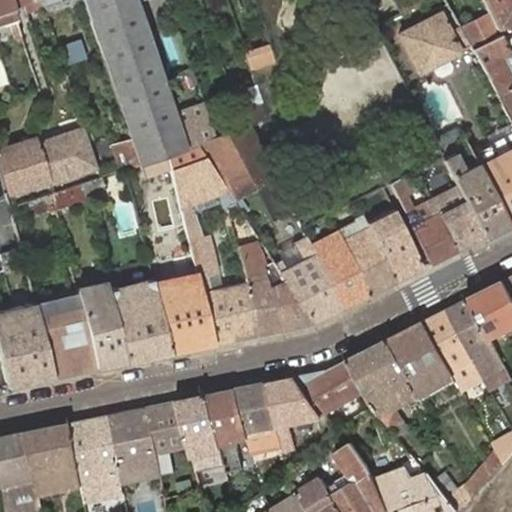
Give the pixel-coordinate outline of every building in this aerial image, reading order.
[(0,0),(0,25),(8,22),(13,35),(19,33),(13,17),(10,6),(7,0),(0,0)] [(7,0),(10,6),(22,2),(24,10),(41,5),(39,0),(7,0)] [(137,163),(165,153),(184,146),(172,111),(134,0),(82,0),(128,138),(137,163)] [(392,0),(399,13),(424,0),(392,0)] [(511,0),(482,0),(488,13),(495,26),(499,34),(503,31),(502,29),(499,24),(511,18),(511,0)] [(437,11),(397,32),(417,70),(429,64),(435,73),(440,75),(449,70),(450,65),(445,55),(457,49),(448,31),(437,11)] [(70,12),(52,16),(56,32),(74,28),(70,12)] [(228,31),(236,29),(230,12),(222,13),(228,31)] [(473,20),(484,41),(499,34),(495,26),(488,13),(473,20)] [(471,47),(484,41),(473,20),(472,18),(457,25),(457,26),(467,43),(470,48),(471,47)] [(457,26),(448,31),(457,49),(467,43),(457,26)] [(499,34),(471,47),(506,114),(511,110),(511,59),(508,53),(501,38),(499,34)] [(56,51),(51,35),(37,39),(42,55),(56,51)] [(273,62),(267,46),(244,53),(250,70),(273,62)] [(236,108),(242,126),(246,124),(266,118),(259,99),(236,108)] [(184,146),(196,141),(213,135),(202,101),(172,111),(184,146)] [(233,200),(273,174),(246,124),(242,126),(213,135),(196,141),(206,157),(228,192),(233,200)] [(94,167),(82,127),(42,140),(55,179),(94,167)] [(48,178),(35,137),(17,143),(10,145),(0,147),(0,174),(5,192),(48,178)] [(511,137),(473,158),(475,162),(505,219),(511,215),(511,137)] [(137,163),(128,138),(110,145),(119,169),(121,168),(137,163)] [(449,142),(437,148),(442,157),(442,158),(445,164),(463,198),(483,236),(507,224),(505,219),(475,162),(462,169),(454,152),(449,142)] [(467,146),(454,152),(462,169),(475,162),(473,158),(467,146)] [(213,344),(257,335),(246,281),(218,286),(208,236),(201,238),(192,205),(228,192),(206,157),(170,170),(188,243),(189,250),(196,276),(196,277),(200,290),(213,344)] [(442,157),(418,169),(422,175),(445,164),(442,158),(442,157)] [(417,221),(396,180),(389,183),(410,224),(430,263),(456,250),(436,211),(430,199),(424,202),(431,214),(417,221)] [(456,186),(430,199),(436,211),(456,250),(483,236),(463,198),(456,186)] [(237,205),(233,200),(226,202),(228,208),(237,205)] [(411,208),(417,221),(431,214),(424,202),(411,208)] [(395,280),(422,267),(394,211),(393,208),(373,218),(374,222),(366,226),(395,280)] [(368,294),(395,280),(366,226),(361,215),(335,229),(339,239),(368,294)] [(341,307),(368,294),(339,239),(335,229),(308,243),(313,252),(341,307)] [(308,243),(304,234),(292,240),(296,250),(273,262),(284,278),(312,322),(341,307),(313,252),(308,243)] [(254,243),(238,246),(246,281),(257,335),(309,324),(312,322),(284,278),(266,281),(262,262),(261,255),(254,243)] [(24,267),(19,247),(0,253),(0,258),(4,273),(24,267)] [(196,276),(189,250),(172,255),(178,278),(152,283),(154,292),(170,353),(213,344),(200,290),(196,277),(196,276)] [(273,262),(272,260),(262,262),(266,281),(284,278),(273,262)] [(115,288),(107,289),(125,362),(170,353),(154,292),(152,283),(151,280),(131,284),(115,288)] [(511,293),(504,281),(468,299),(490,338),(511,326),(511,293)] [(107,289),(105,282),(76,288),(81,307),(96,368),(125,362),(107,289)] [(96,368),(81,307),(43,315),(38,295),(32,296),(33,302),(52,377),(96,368)] [(503,382),(511,377),(490,338),(468,299),(446,310),(485,380),(497,372),(503,382)] [(0,361),(7,387),(52,377),(33,302),(0,309),(0,361)] [(469,388),(485,380),(446,310),(424,322),(445,359),(455,377),(460,386),(469,388)] [(388,340),(420,397),(436,388),(425,370),(445,359),(424,322),(388,340)] [(411,401),(420,397),(388,340),(348,360),(365,390),(374,407),(382,416),(392,428),(404,421),(395,409),(392,410),(385,402),(405,391),(411,401)] [(425,370),(436,388),(455,377),(445,359),(425,370)] [(325,371),(294,377),(320,414),(323,417),(333,432),(340,427),(335,420),(330,418),(325,411),(365,390),(348,360),(326,371),(325,371)] [(294,377),(264,383),(282,450),(289,449),(284,425),(314,418),(327,437),(333,432),(323,417),(320,414),(294,377)] [(264,383),(235,389),(247,438),(250,448),(252,458),(275,452),(282,450),(264,383)] [(235,389),(206,395),(219,444),(221,453),(226,471),(241,468),(234,440),(247,438),(235,389)] [(206,395),(176,401),(189,447),(193,459),(195,458),(198,461),(217,457),(220,453),(221,453),(219,444),(206,395)] [(176,401),(147,407),(157,454),(189,447),(176,401)] [(120,471),(159,463),(157,454),(147,407),(109,415),(120,471)] [(109,415),(69,423),(78,463),(82,484),(83,489),(84,491),(123,483),(123,482),(120,471),(109,415)] [(69,423),(25,433),(34,473),(36,479),(37,478),(39,487),(51,485),(48,470),(52,469),(66,466),(69,481),(76,480),(77,485),(82,484),(78,463),(69,423)] [(25,433),(0,437),(0,468),(5,485),(8,505),(15,504),(14,496),(40,491),(39,487),(37,478),(36,479),(34,473),(25,433)] [(343,511),(388,511),(375,480),(367,463),(352,442),(336,454),(353,479),(356,482),(345,489),(342,491),(337,483),(328,488),(343,511)] [(479,500),(506,465),(497,452),(471,484),(479,500)] [(311,461),(307,453),(301,458),(305,464),(311,461)] [(48,470),(51,485),(52,491),(70,487),(69,481),(66,466),(52,469),(48,470)] [(287,470),(284,473),(290,482),(296,478),(289,468),(287,470)] [(394,511),(458,511),(460,511),(451,501),(429,474),(412,480),(409,475),(406,469),(375,480),(388,511),(391,511),(394,510),(394,511)] [(446,471),(434,479),(451,501),(462,492),(446,471)] [(308,511),(343,511),(328,488),(321,477),(301,490),(307,499),(302,502),(308,511)] [(123,483),(84,491),(86,502),(125,494),(123,483)] [(459,511),(469,511),(479,500),(471,484),(451,501),(460,511),(459,511)] [(39,487),(40,491),(41,493),(52,491),(51,485),(39,487)] [(15,504),(8,505),(8,511),(20,511),(45,509),(41,493),(40,491),(14,496),(15,504)] [(298,496),(272,511),(308,511),(302,502),(298,496)]
